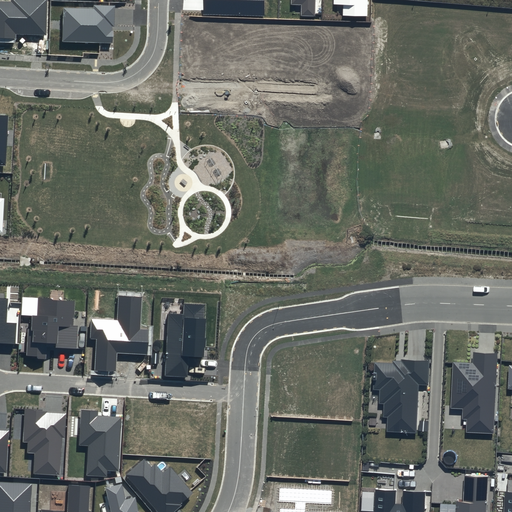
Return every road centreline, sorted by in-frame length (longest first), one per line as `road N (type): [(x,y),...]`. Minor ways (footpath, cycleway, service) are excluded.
road 1 (residential): [(243,394),(0,382)]
road 2 (residential): [(0,75),(107,80),(138,71),(155,44),(157,0)]
road 3 (residential): [(376,307),(511,306)]
